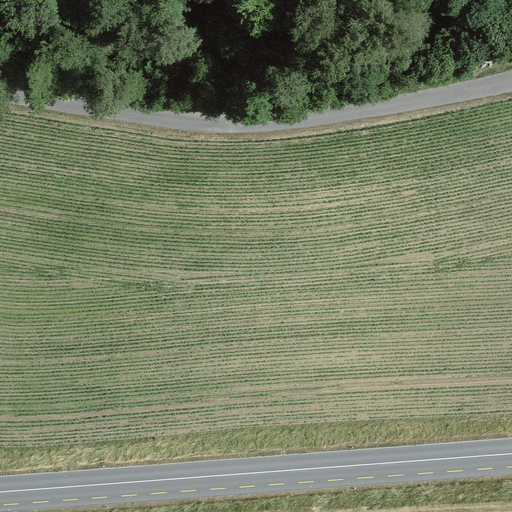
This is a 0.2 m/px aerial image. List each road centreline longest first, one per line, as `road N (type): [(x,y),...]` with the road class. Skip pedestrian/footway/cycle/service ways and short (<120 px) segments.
road 1 (unclassified): [(0,92),(260,122),(344,115),(511,80)]
road 2 (secondary): [(0,492),(511,453)]
